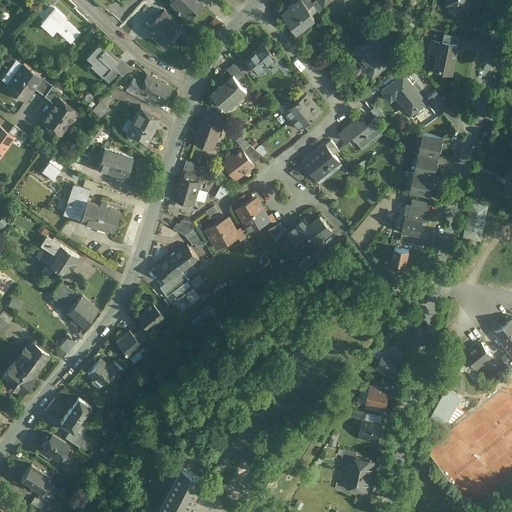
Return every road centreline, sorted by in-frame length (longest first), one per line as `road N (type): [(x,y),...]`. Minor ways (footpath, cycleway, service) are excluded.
road 1 (residential): [(388,511),(506,0)]
road 2 (residential): [(194,83),(116,306),(0,451)]
road 3 (residential): [(338,227),(280,167),(343,110),(252,6)]
road 4 (residential): [(80,0),(138,54),(194,83)]
